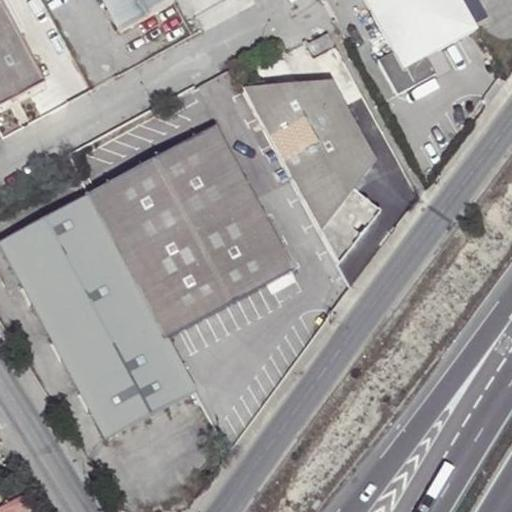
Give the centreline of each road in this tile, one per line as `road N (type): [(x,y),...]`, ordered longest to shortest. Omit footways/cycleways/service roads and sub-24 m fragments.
road 1 (unclassified): [(511,122),(229,511)]
road 2 (unclassified): [(0,165),(280,11)]
road 3 (motorway): [(511,301),(353,511)]
road 4 (unclassified): [(83,511),(0,381)]
road 5 (motorway): [(511,382),(431,511)]
